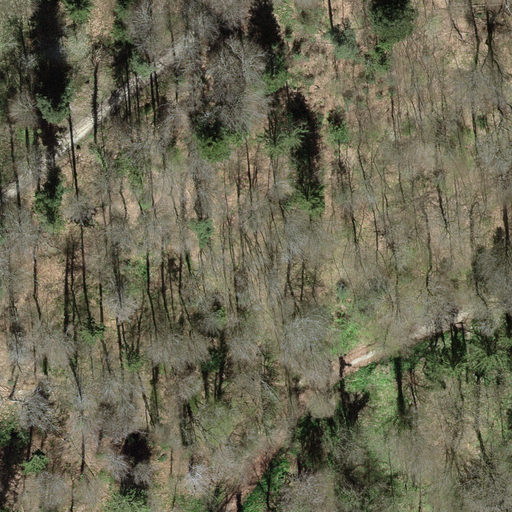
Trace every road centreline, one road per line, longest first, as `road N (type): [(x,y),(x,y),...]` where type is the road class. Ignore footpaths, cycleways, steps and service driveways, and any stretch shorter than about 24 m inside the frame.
road 1 (track): [(226,511),(299,403),(348,370),(511,291)]
road 2 (track): [(226,0),(68,147),(0,198)]
